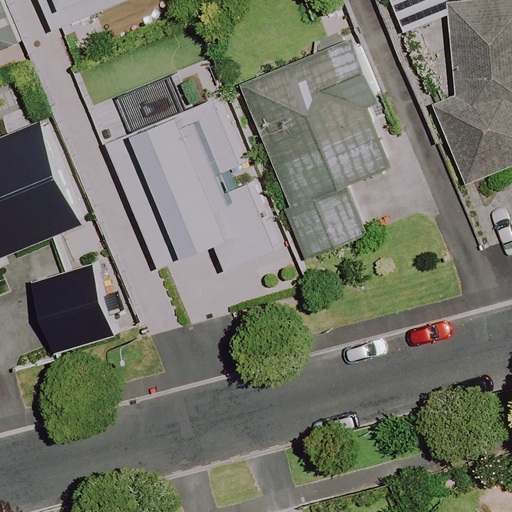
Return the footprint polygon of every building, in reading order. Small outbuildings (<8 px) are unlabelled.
[(11,0),(0,0),(0,50),(27,41),(11,0)] [(171,6),(168,0),(102,0),(113,27),(171,6)] [(456,0),(457,0),(402,0),(419,45),(459,31),(456,0)] [(511,0),(457,0),(456,0),(459,31),(465,92),(441,102),(475,183),(511,168),(511,0)] [(392,171),(345,40),(240,77),(305,260),(365,238),(347,187),(392,171)] [(0,276),(11,273),(4,255),(86,226),(46,114),(0,130),(0,276)] [(117,335),(93,265),(28,287),(52,357),(117,335)]
